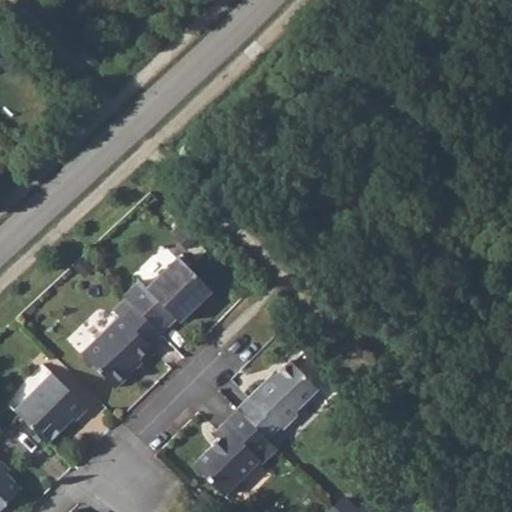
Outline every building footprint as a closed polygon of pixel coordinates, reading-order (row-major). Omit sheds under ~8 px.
[(139,280),(123,296),(126,298),(160,333),(175,319),(178,322),(210,292),(177,257),(146,288),(139,280)] [(119,316),(80,352),(113,388),(131,372),(127,368),(137,358),(150,347),(148,345),(160,333),(126,298),(113,310),(119,316)] [(141,362),(137,358),(127,368),(131,372),(141,362)] [(317,390),(289,361),(275,375),(267,384),(265,382),(248,398),(237,410),(267,439),(280,427),(282,430),(297,416),(297,410),(317,390)] [(75,421),(88,409),(52,373),(13,410),(17,414),(47,444),(71,417),(75,421)] [(273,374),(265,382),(267,384),(275,375),(273,374)] [(192,465),(223,496),(245,474),(245,467),(254,458),(261,464),(276,449),(267,439),(237,410),(214,433),(220,438),(192,465)] [(0,469),(4,474),(9,470),(0,461),(0,469)] [(0,509),(20,489),(4,474),(0,469),(0,509)] [(355,511),(344,500),(334,508),(337,511),(355,511)]
